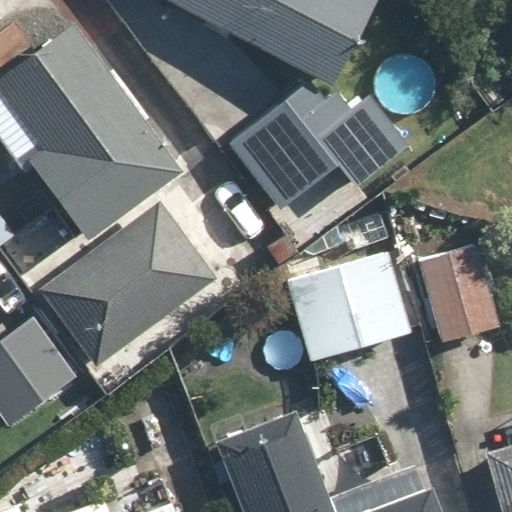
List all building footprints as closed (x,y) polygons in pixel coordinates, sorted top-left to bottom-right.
[(163,0),(330,77),(365,0),(163,0)] [(181,167),(72,17),(0,69),(0,77),(50,145),(33,157),(89,234),(181,167)] [(285,80),(228,131),(294,204),(351,153),(285,80)] [(217,276),(160,201),(42,292),(100,367),(217,276)] [(479,234),(403,253),(426,348),(502,329),(479,234)] [(393,244),(280,271),(303,369),(416,343),(393,244)] [(82,372),(32,312),(0,338),(0,417),(11,431),(82,372)] [(298,407),(214,438),(242,511),(445,511),(432,476),(337,511),(298,407)] [(511,511),(511,433),(472,443),(488,511),(511,511)] [(185,511),(177,488),(110,511),(105,497),(61,511),(4,511),(2,504),(0,505),(0,511),(185,511)]
